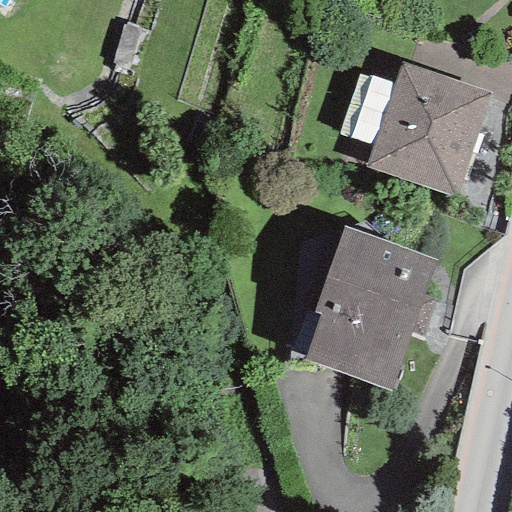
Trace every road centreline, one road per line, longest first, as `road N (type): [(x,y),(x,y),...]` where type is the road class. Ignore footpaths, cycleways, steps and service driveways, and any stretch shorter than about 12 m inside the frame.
road 1 (unknown): [(511,274),(484,278),(466,300),(416,429),(370,477),(345,479),(321,455),(322,419),(337,380)]
road 2 (tertiary): [(511,366),(481,511)]
